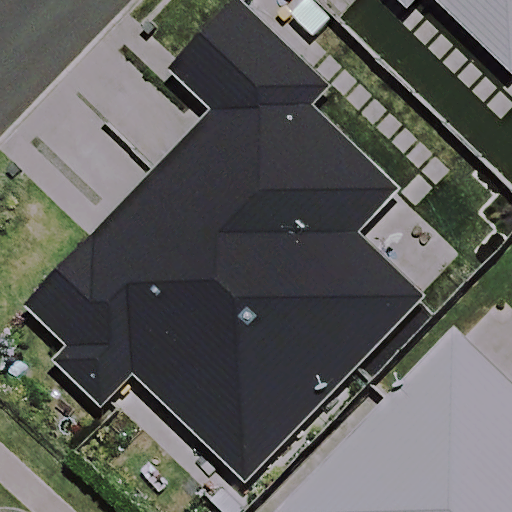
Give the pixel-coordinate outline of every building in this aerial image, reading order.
[(331,86),(245,0),(242,0),(176,66),(219,109),(155,172),(162,179),(354,372),(427,300),(359,231),(403,188),(316,101),(331,86)] [(511,0),(408,0),(409,1),(410,0),(446,0),(511,65),(511,0)] [(249,476),(354,372),(162,179),(33,307),(72,345),(61,357),(107,403),(142,368),(249,476)] [(511,511),(511,382),(459,329),(389,398),(502,511),(511,511)] [(502,511),(389,398),(280,506),(285,511),(502,511)]
